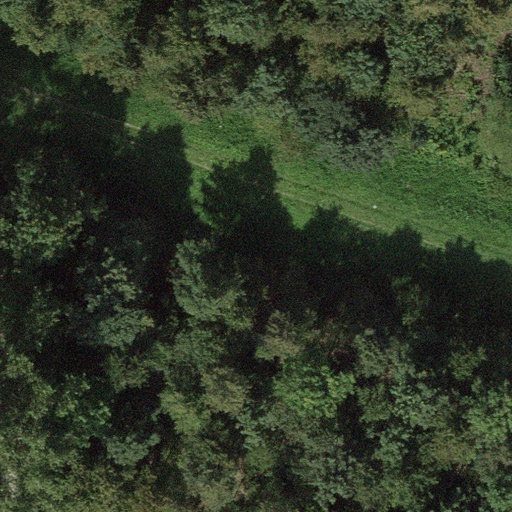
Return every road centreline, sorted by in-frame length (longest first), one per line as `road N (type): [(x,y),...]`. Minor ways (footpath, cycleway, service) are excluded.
road 1 (track): [(0,90),(511,268)]
road 2 (track): [(0,378),(7,511)]
